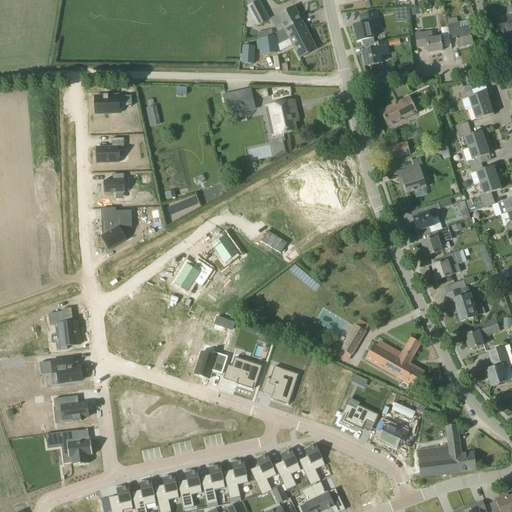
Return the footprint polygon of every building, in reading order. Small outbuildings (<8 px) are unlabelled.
[(511,5),(510,6),(511,12),(511,14),(506,16),(508,24),(500,26),(504,42),(511,39),(511,5)] [(248,6),(246,26),(251,27),(257,24),(258,26),(269,19),(265,12),(254,18),(248,6)] [(271,18),(278,32),(284,29),(301,20),(302,20),(294,6),(271,18)] [(419,7),(411,8),(412,15),(420,14),(419,7)] [(409,21),(407,8),(393,9),(395,23),(409,21)] [(362,24),(354,26),(357,42),(362,41),(363,46),(375,43),(373,38),(371,27),(379,25),(376,12),(360,16),(362,24)] [(272,36),(263,39),(259,40),(262,55),(279,52),(278,44),(289,39),(299,58),(317,49),(301,20),(284,29),(278,32),(272,35),(272,36)] [(459,23),(448,25),(447,25),(450,38),(456,37),(458,48),(473,45),(469,29),(461,30),(459,23)] [(417,48),(427,46),(428,53),(442,51),(440,38),(432,39),(431,32),(416,34),(417,48)] [(381,56),(389,54),(386,41),(372,44),(374,49),(361,52),(365,66),(382,63),(381,56)] [(243,45),(242,63),(254,64),(255,46),(243,45)] [(262,98),(268,97),(266,89),(256,92),(257,96),(261,95),(262,98)] [(254,109),(250,90),(224,96),(228,115),(254,109)] [(460,94),(462,100),(468,97),(472,109),(489,103),(485,92),(474,96),(472,90),(465,92),(460,94)] [(119,95),(95,96),(95,114),(119,113),(119,106),(132,106),(132,96),(119,96),(119,95)] [(388,127),(417,113),(409,96),(380,111),(388,127)] [(293,101),(272,105),(278,135),(295,131),(293,122),(295,121),(294,117),(297,117),(293,101)] [(493,114),(489,103),(472,109),(476,120),(493,114)] [(156,106),(146,108),(147,115),(158,113),(156,106)] [(455,127),(457,132),(470,128),(468,122),(455,127)] [(472,134),(470,128),(457,132),(459,138),(464,137),(468,149),(490,141),(489,138),(484,139),(482,131),(472,134)] [(112,147),(96,148),(97,163),(118,162),(118,148),(124,148),(124,138),(111,139),(112,147)] [(491,145),(490,141),(468,149),(464,150),(462,151),(466,162),(467,161),(469,167),(481,164),(479,158),(489,154),(487,146),(491,145)] [(275,156),(278,161),(289,154),(286,142),(280,144),(282,152),(275,156)] [(410,154),(407,142),(382,148),(385,160),(410,154)] [(471,173),(476,172),(480,183),(501,176),(500,173),(496,174),(493,166),(483,169),(481,164),(469,167),(471,173)] [(396,173),(400,185),(401,186),(404,184),(407,193),(426,187),(419,165),(396,173)] [(113,180),(103,181),(104,181),(105,193),(104,193),(104,194),(125,193),(125,192),(124,192),(124,181),(124,180),(124,174),(112,174),(113,180)] [(503,179),(501,176),(480,183),(480,184),(475,185),(481,202),(493,198),(491,193),(501,189),(498,181),(503,179)] [(253,206),(240,214),(248,228),(269,217),(264,208),(274,202),(267,190),(250,200),(253,206)] [(288,192),(282,194),(289,209),(295,206),(288,192)] [(493,198),(481,202),(483,208),(495,204),(493,198)] [(507,213),(511,211),(511,198),(497,203),(501,215),(507,213)] [(424,235),(431,233),(430,228),(434,226),(432,219),(440,217),(438,210),(436,204),(422,208),(424,214),(412,218),(417,232),(422,230),(424,235)] [(103,236),(101,237),(108,250),(126,240),(122,234),(125,233),(121,226),(121,220),(131,220),(130,211),(115,211),(115,219),(102,220),(103,236)] [(468,212),(461,214),(464,222),(471,220),(468,212)] [(448,227),(431,233),(433,238),(421,242),(426,256),(442,251),(439,243),(452,239),(448,227)] [(267,231),(261,241),(281,253),(287,243),(267,231)] [(223,237),(212,245),(220,256),(213,261),(220,270),(227,265),(225,262),(236,254),(223,237)] [(477,246),(486,272),(493,269),(484,244),(477,246)] [(449,267),(462,263),(459,251),(442,257),(443,262),(432,266),(437,280),(452,275),(449,267)] [(186,263),(173,284),(187,292),(193,282),(201,287),(213,269),(197,259),(192,267),(186,263)] [(452,315),(457,314),(460,322),(477,317),(485,314),(482,304),(474,307),(468,288),(446,295),(452,315)] [(59,313),(47,314),(48,326),(56,325),(58,342),(54,343),(55,351),(66,350),(65,347),(78,345),(75,322),(71,322),(70,309),(59,310),(59,313)] [(217,317),(215,324),(232,330),(235,322),(217,317)] [(511,318),(503,319),(504,329),(511,328),(511,318)] [(475,332),(464,335),(469,350),(484,345),(481,337),(485,335),(487,337),(491,336),(491,334),(492,333),(499,331),(496,319),(488,322),(473,327),(475,332)] [(365,331),(355,325),(341,349),(351,355),(365,331)] [(165,339),(158,362),(174,367),(179,353),(186,355),(191,342),(178,337),(176,343),(165,339)] [(374,344),(365,359),(407,383),(416,388),(424,373),(408,364),(420,343),(411,338),(399,359),(374,344)] [(511,379),(511,374),(510,367),(503,347),(488,351),(493,368),(486,370),(492,386),(511,379)] [(201,352),(194,374),(209,379),(212,371),(222,374),(228,357),(213,352),(212,356),(201,352)] [(234,368),(230,378),(237,381),(236,384),(252,390),(253,387),(255,388),(262,365),(235,356),(231,367),(234,368)] [(52,361),(40,363),(41,374),(58,372),(59,383),(82,380),(80,366),(69,367),(68,359),(51,361),(52,361)] [(267,378),(262,392),(278,398),(277,401),(288,405),(298,375),(280,369),(276,381),(267,378)] [(313,377),(303,407),(310,409),(309,412),(323,417),(330,398),(319,394),(324,381),(313,377)] [(78,396),(54,399),(55,411),(62,410),(63,420),(72,419),(72,422),(80,421),(81,421),(81,418),(89,417),(87,406),(85,407),(85,403),(78,404),(78,396)] [(391,405),(390,407),(411,417),(415,410),(393,400),(391,405)] [(344,415),(341,423),(349,427),(350,425),(362,430),(366,420),(374,423),(378,415),(374,413),(358,405),(356,409),(346,404),(346,405),(342,414),(344,415)] [(419,405),(417,411),(422,413),(425,408),(419,405)] [(380,422),(375,430),(381,433),(378,439),(396,447),(403,433),(380,422)] [(448,447),(441,448),(417,451),(420,478),(476,470),(474,452),(461,454),(457,424),(445,426),(448,447)] [(78,431),(45,435),(46,442),(53,441),(53,440),(59,439),(59,441),(61,440),(64,464),(73,463),(74,465),(88,464),(87,455),(92,455),(90,441),(80,442),(78,431)] [(307,455),(298,459),(310,484),(320,480),(315,469),(324,464),(315,443),(304,448),(307,455)] [(283,460),(274,465),(286,490),(296,485),(291,474),(300,470),(291,449),(280,454),(283,460)] [(259,466),(250,470),(262,495),(272,491),(267,480),(277,475),(267,454),(256,459),(259,466)] [(233,470),(224,472),(230,499),(240,497),(237,485),(248,483),(243,460),(232,463),(233,470)] [(210,475),(201,477),(206,504),(217,502),(214,490),(225,488),(220,465),(209,468),(210,475)] [(187,480),(178,482),(183,509),(194,507),(191,495),(202,493),(197,470),(186,473),(187,480)] [(164,485),(154,487),(159,511),(169,511),(171,511),(168,500),(179,498),(174,475),(163,478),(164,485)] [(141,490),(131,492),(135,511),(146,511),(145,505),(156,503),(151,480),(140,483),(141,490)] [(320,482),(311,487),(323,511),(331,508),(333,511),(339,511),(345,509),(335,489),(325,493),(320,482)] [(118,495),(108,497),(111,511),(122,511),(122,510),(133,508),(128,485),(117,488),(118,495)] [(278,504),(287,500),(280,487),(272,491),(278,504)] [(307,502),(297,506),(299,511),(321,511),(323,511),(311,487),(302,491),(307,502)] [(511,511),(511,495),(504,498),(503,496),(495,499),(499,511),(497,511),(511,511)] [(227,507),(229,511),(242,511),(238,502),(227,507)]
